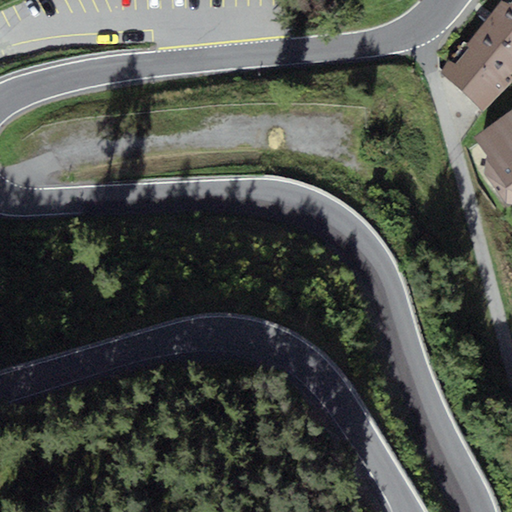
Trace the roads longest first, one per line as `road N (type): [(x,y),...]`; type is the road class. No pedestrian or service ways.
road 1 (tertiary): [(0,196),(250,191),(328,217),(382,279),(413,371),(477,511)]
road 2 (tertiary): [(407,511),(315,374),(259,337),(195,335),(0,387)]
road 3 (tertiary): [(441,0),(418,27),(391,37),(118,66),(0,100)]
road 4 (track): [(418,27),(511,362)]
